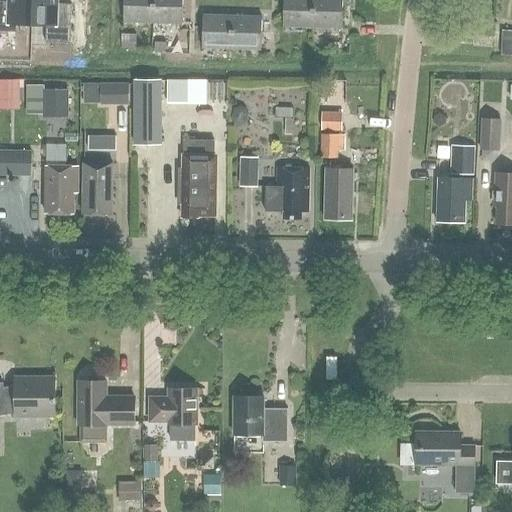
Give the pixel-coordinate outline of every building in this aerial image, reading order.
[(0,1),(0,32),(18,33),(18,25),(32,25),(33,0),(9,0),(9,2),(0,1)] [(33,0),(32,25),(47,26),(46,43),(71,44),(72,4),(57,4),(57,0),(33,0)] [(123,0),(123,23),(153,23),(153,0),(123,0)] [(153,0),(153,23),(183,24),(183,0),(153,0)] [(283,0),(283,27),(313,28),(313,0),(283,0)] [(313,0),(313,28),(343,28),(343,0),(313,0)] [(231,59),(231,50),(232,16),(203,15),(202,49),(219,50),(219,59),(231,59)] [(232,16),(231,50),(261,51),(261,42),(261,32),(262,17),(232,16)] [(511,31),(501,31),(501,57),(511,57),(511,31)] [(122,34),(121,47),(136,48),(136,35),(122,34)] [(166,53),(166,43),(155,42),(155,53),(166,53)] [(329,43),(329,52),(340,52),(340,43),(329,43)] [(0,110),(20,111),(20,81),(0,80),(0,110)] [(135,81),(134,145),(161,145),(161,81),(135,81)] [(188,104),(188,81),(168,81),(168,104),(188,104)] [(101,106),(129,106),(129,84),(101,84),(101,106)] [(27,114),(43,114),(44,90),(44,86),(27,86),(27,114)] [(70,90),(44,90),(43,114),(43,117),(69,117),(70,90)] [(234,108),(231,119),(233,124),(240,126),(246,123),(249,113),(246,107),(239,105),(234,108)] [(276,108),(276,118),(293,118),(293,109),(276,108)] [(341,131),(342,113),(321,112),(320,130),(341,131)] [(440,114),(434,117),(434,124),(439,127),(445,124),(445,118),(440,114)] [(500,151),(501,119),(483,118),(481,150),(500,151)] [(345,136),(339,135),(323,135),(322,158),(338,158),(338,151),(345,151),(345,136)] [(104,137),(104,153),(117,153),(117,137),(104,137)] [(473,174),(474,147),(450,146),(449,174),(473,174)] [(0,176),(32,177),(32,151),(0,150),(0,176)] [(182,167),(176,167),(176,193),(183,193),(183,216),(198,216),(198,215),(215,215),(215,157),(182,156),(182,167)] [(256,187),(257,158),(239,157),(239,186),(256,187)] [(326,162),(325,220),(352,220),(353,168),(331,167),(331,162),(326,162)] [(83,215),(99,215),(112,216),(114,164),(85,163),(83,215)] [(46,166),(46,214),(74,214),(75,195),(79,195),(79,166),(46,166)] [(266,188),(265,212),(285,212),(285,218),(302,219),(302,212),(308,212),(309,169),(278,168),(278,188),(266,188)] [(492,191),(492,199),(495,201),(497,201),(496,224),(511,224),(511,173),(496,172),(495,190),(492,191)] [(438,177),(437,221),(465,222),(465,200),(472,201),(473,178),(438,177)] [(337,380),(337,358),(327,358),(327,380),(337,380)] [(15,417),(55,417),(54,378),(15,378),(15,390),(4,391),(3,383),(0,383),(0,416),(15,414),(15,417)] [(106,397),(106,382),(78,382),(78,426),(80,426),(80,443),(106,443),(106,426),(106,425),(134,425),(134,397),(106,397)] [(150,398),(150,422),(170,422),(170,437),(192,437),(192,434),(196,434),(196,389),(170,389),(170,398),(150,398)] [(288,442),(288,409),(264,409),(264,397),(234,397),(234,436),(263,436),(263,442),(288,442)] [(461,446),(461,433),(416,432),(416,443),(401,443),(401,465),(457,466),(457,473),(457,495),(474,495),(474,473),(475,446),(461,446)] [(157,461),(157,445),(143,445),(143,461),(157,461)] [(511,462),(498,462),(498,485),(511,485),(511,462)] [(280,465),(280,484),(296,484),(296,465),(280,465)] [(82,505),(82,494),(82,471),(67,471),(66,505),(82,505)] [(207,476),(207,496),(221,496),(221,476),(207,476)] [(119,502),(124,502),(142,501),(141,482),(119,482),(119,502)] [(149,500),(146,504),(146,509),(150,511),(155,511),(158,508),(158,503),(155,500),(149,500)]
